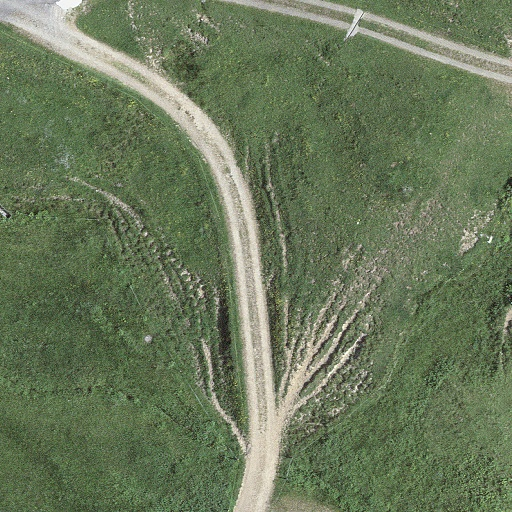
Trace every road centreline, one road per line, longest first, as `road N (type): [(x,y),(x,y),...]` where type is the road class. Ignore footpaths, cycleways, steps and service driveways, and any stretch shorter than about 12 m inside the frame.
road 1 (track): [(15,18),(176,109),(214,153),(243,208),(269,412),(255,511)]
road 2 (track): [(511,73),(315,12),(248,0)]
